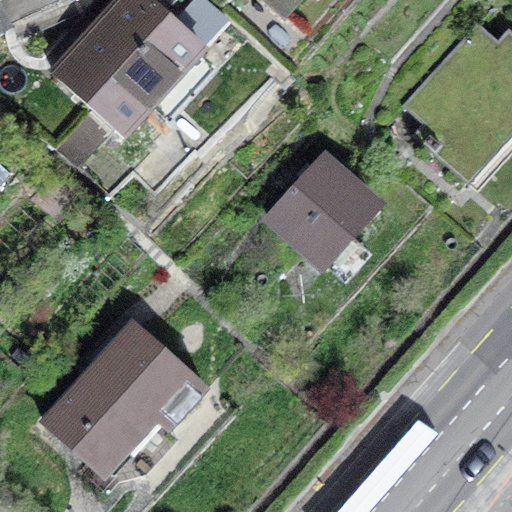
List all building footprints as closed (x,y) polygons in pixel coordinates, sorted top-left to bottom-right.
[(0,0),(0,18),(5,29),(74,0),(165,0),(172,6),(177,0),(0,0)] [(201,51),(144,0),(126,0),(56,76),(122,136),(201,51)] [(263,0),(283,18),(297,0),(263,0)] [(511,122),(511,34),(510,32),(492,52),(471,32),(410,98),(432,118),(415,136),(461,178),(511,122)] [(377,212),(322,162),(269,220),(325,270),(377,212)] [(202,391),(134,331),(48,429),(102,476),(154,417),(168,430),(202,391)]
